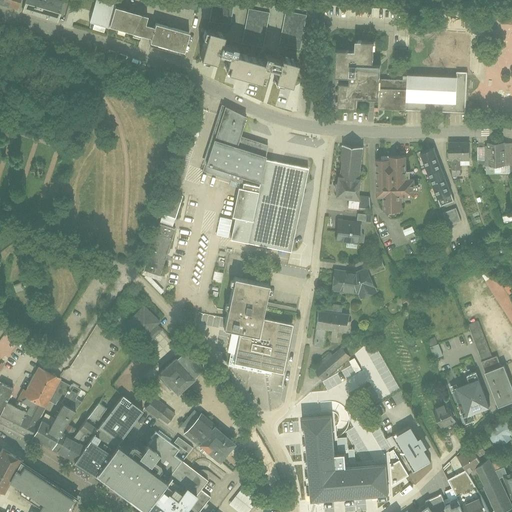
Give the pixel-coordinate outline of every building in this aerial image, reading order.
[(24,0),(22,10),(39,15),(43,0),(24,0)] [(43,0),(39,15),(57,19),(62,0),(43,0)] [(115,7),(115,4),(100,0),(95,0),(89,22),(109,27),(109,26),(115,7)] [(211,4),(210,22),(231,23),(232,5),(211,4)] [(391,10),(322,5),(321,15),(390,20),(391,10)] [(147,16),(115,7),(109,26),(150,38),(149,44),(183,54),(189,34),(156,24),(155,27),(145,24),(147,16)] [(264,43),(269,12),(248,9),(245,25),(252,26),(250,41),(264,43)] [(284,11),(280,46),(301,49),(305,13),(284,11)] [(511,11),(496,11),(497,21),(509,20),(509,23),(511,23),(511,11)] [(222,33),(205,28),(198,55),(213,59),(215,50),(225,53),(223,62),(227,63),(225,70),(261,79),(265,65),(274,67),(271,78),(290,83),(296,60),(279,56),(277,60),(269,58),(269,56),(261,54),(259,59),(233,52),(234,48),(219,44),(222,33)] [(394,45),(409,45),(408,34),(394,34),(394,45)] [(355,51),(335,51),(334,80),(338,81),(337,106),(357,107),(357,96),(377,97),(377,107),(405,108),(406,84),(380,83),(380,65),(372,65),(373,41),(356,40),(355,51)] [(406,84),(405,108),(464,110),(465,76),(406,74),(406,84)] [(223,107),(204,166),(243,178),(241,188),(238,187),(231,217),(235,218),(230,239),(289,252),(307,168),(265,160),(268,144),(240,135),(245,116),(223,107)] [(200,123),(203,110),(191,108),(189,120),(200,123)] [(185,126),(170,179),(182,182),(197,130),(185,126)] [(362,146),(341,144),(338,173),(335,173),(332,196),(345,197),(344,208),(368,211),(367,195),(359,194),(361,175),(359,175),(362,146)] [(509,144),(481,144),(482,166),(509,166),(509,144)] [(435,146),(420,152),(437,199),(452,194),(435,146)] [(449,146),(449,160),(453,160),(453,168),(461,168),(461,160),(471,160),(471,146),(449,146)] [(386,159),(373,160),(373,197),(381,197),(382,211),(398,211),(398,197),(412,197),(412,178),(404,178),(403,155),(386,155),(386,159)] [(170,192),(162,214),(175,218),(183,196),(170,192)] [(456,209),(444,214),(449,226),(461,221),(456,209)] [(357,222),(338,219),(335,242),(357,245),(360,222),(371,224),(372,216),(358,214),(357,222)] [(217,235),(228,237),(231,220),(220,218),(217,235)] [(160,223),(144,270),(159,275),(175,229),(160,223)] [(356,272),(333,270),(331,292),(357,295),(359,301),(378,293),(366,268),(356,272)] [(485,278),(511,318),(511,296),(495,271),(485,278)] [(268,285),(234,278),(224,328),(242,331),(236,362),(283,372),(293,323),(262,317),(268,285)] [(156,317),(139,301),(120,320),(136,336),(140,332),(146,339),(159,326),(153,320),(156,317)] [(350,315),(317,311),(313,347),(327,349),(329,332),(348,335),(350,315)] [(478,322),(467,326),(482,361),(493,356),(478,322)] [(430,346),(434,358),(443,355),(438,343),(430,346)] [(352,357),(343,346),(333,354),(331,351),(312,367),(323,381),(352,357)] [(169,355),(150,372),(171,394),(189,377),(188,376),(195,369),(178,350),(171,357),(169,355)] [(511,389),(499,357),(481,364),(497,405),(511,399),(511,389)] [(350,361),(356,373),(361,370),(355,358),(350,361)] [(59,373),(36,361),(21,392),(43,404),(59,373)] [(27,435),(51,447),(62,425),(83,385),(59,373),(43,404),(27,435)] [(490,408),(480,380),(451,391),(465,428),(476,424),(473,415),(490,408)] [(103,412),(70,459),(91,473),(115,438),(138,405),(118,391),(103,412)] [(0,420),(27,435),(43,404),(21,392),(16,401),(23,404),(20,410),(1,400),(0,401),(0,420)] [(51,447),(70,459),(103,412),(100,409),(105,402),(96,396),(87,410),(72,430),(62,425),(51,447)] [(175,414),(152,396),(145,405),(169,423),(175,414)] [(434,409),(441,427),(456,421),(448,403),(434,409)] [(205,425),(192,414),(179,429),(194,441),(193,443),(214,460),(230,440),(208,422),(205,425)] [(387,464),(347,467),(346,453),(335,454),(332,415),(302,417),(309,500),(312,500),(311,503),(315,504),(319,506),(321,499),(389,494),(387,464)] [(503,421),(491,429),(487,432),(487,437),(491,443),(496,444),(509,437),(511,434),(511,430),(511,429),(507,421),(503,421)] [(413,424),(394,434),(414,471),(432,461),(424,447),(429,445),(423,435),(420,437),(413,424)] [(115,438),(91,473),(143,510),(182,456),(177,452),(183,445),(159,428),(154,434),(156,435),(150,443),(146,440),(136,454),(115,438)] [(481,445),(457,457),(462,469),(465,467),(473,463),(487,457),(481,445)] [(19,457),(0,447),(0,492),(5,482),(17,461),(19,457)] [(182,456),(143,510),(145,511),(175,511),(204,472),(182,456)] [(495,511),(510,505),(487,457),(473,463),(484,487),(494,507),(495,511)] [(400,460),(395,463),(390,463),(392,486),(409,476),(400,460)] [(67,511),(75,495),(17,461),(5,482),(37,502),(33,509),(39,511),(67,511)] [(511,497),(511,469),(505,472),(503,465),(497,467),(509,498),(511,497)] [(464,511),(488,511),(487,510),(477,490),(465,467),(462,469),(446,477),(458,501),(464,511)] [(204,472),(175,511),(197,511),(212,493),(203,487),(211,476),(204,472)] [(240,487),(228,505),(238,511),(248,511),(257,498),(240,487)] [(494,507),(484,487),(477,490),(487,510),(494,507)] [(449,506),(442,493),(427,502),(429,507),(432,511),(464,511),(458,501),(449,506)]
